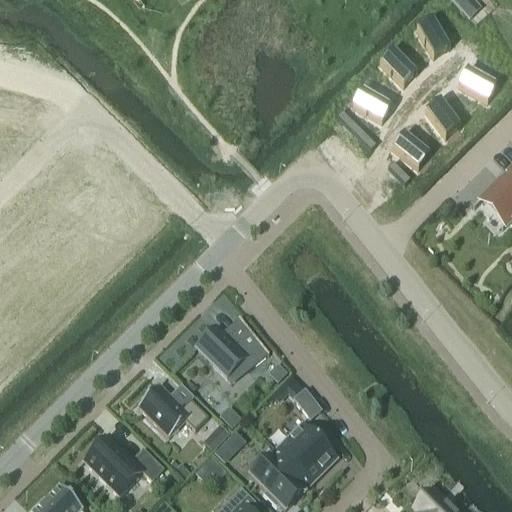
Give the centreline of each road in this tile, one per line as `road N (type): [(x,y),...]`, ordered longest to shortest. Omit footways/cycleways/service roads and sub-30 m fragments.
road 1 (residential): [(336,511),(370,478),(375,455),(218,252)]
road 2 (residential): [(218,252),(0,470)]
road 3 (residential): [(511,414),(339,198)]
road 4 (residential): [(86,115),(182,204),(218,252)]
road 5 (residential): [(339,198),(364,179),(385,139),(459,59)]
road 6 (residential): [(339,198),(317,174),(300,172),(218,252)]
